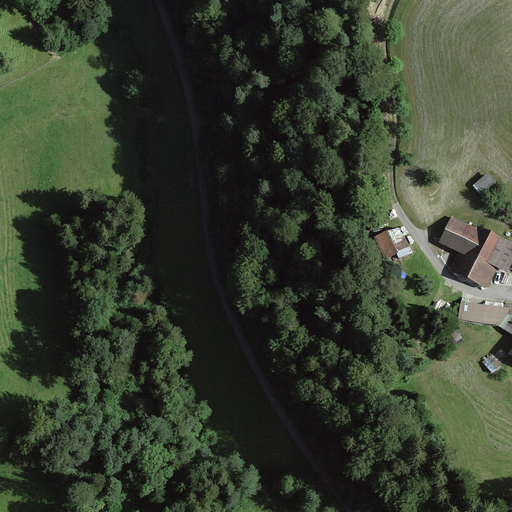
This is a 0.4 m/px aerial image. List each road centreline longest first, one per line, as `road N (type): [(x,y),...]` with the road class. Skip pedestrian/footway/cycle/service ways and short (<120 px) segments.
road 1 (residential): [(355,511),(286,418),(220,285),(188,89),(159,0)]
road 2 (track): [(394,203),(382,35),(391,0)]
road 3 (track): [(394,203),(450,279),(511,297)]
